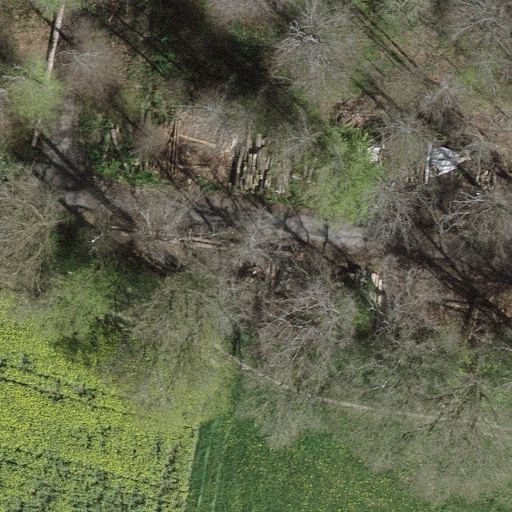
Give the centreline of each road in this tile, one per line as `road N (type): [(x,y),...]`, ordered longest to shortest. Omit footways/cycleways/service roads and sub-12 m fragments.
road 1 (track): [(0,233),(313,346),(511,392)]
road 2 (track): [(511,264),(139,212),(0,201)]
road 3 (track): [(79,0),(41,205)]
